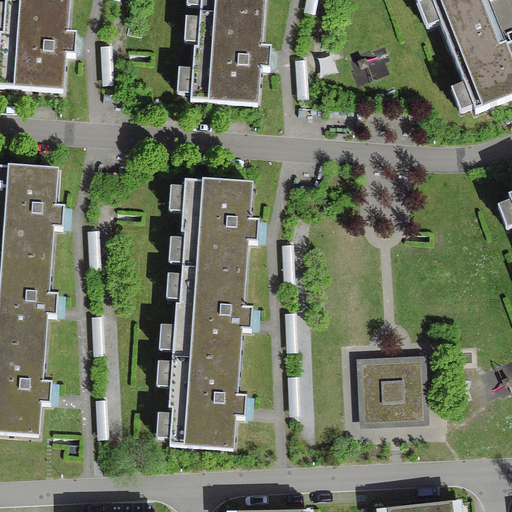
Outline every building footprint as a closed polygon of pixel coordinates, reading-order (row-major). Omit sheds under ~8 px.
[(261,20),(262,0),(186,0),(186,9),(198,10),(198,15),(261,20)] [(462,87),(450,92),(459,115),(471,110),(473,115),(511,100),(511,46),(495,53),(477,7),(495,0),(413,0),(426,31),(438,26),(462,87)] [(0,90),(61,94),(63,59),(73,59),(75,37),(65,37),(67,6),(3,2),(3,7),(0,7),(0,31),(1,32),(1,37),(0,37),(0,90)] [(255,108),(258,73),(268,73),(269,51),(259,51),(261,20),(198,15),(198,21),(185,20),(183,45),(196,46),(195,51),(192,51),(190,72),(178,71),(176,96),(189,97),(188,103),(255,108)] [(0,259),(49,263),(51,232),(61,232),(62,211),(52,210),(55,174),(0,170),(0,259)] [(247,224),(249,188),(182,183),(182,190),(169,189),(168,214),(180,214),(179,236),(182,236),(182,241),(169,241),(167,265),(180,266),(179,272),(243,276),(245,246),(255,246),(257,224),(247,224)] [(511,196),(506,199),(508,204),(497,209),(505,232),(511,228),(511,196)] [(46,298),(49,263),(0,259),(0,347),(42,350),(45,319),(55,320),(56,298),(46,298)] [(241,311),(243,276),(179,272),(179,278),(167,277),(165,301),(177,302),(177,307),(174,307),(172,329),(160,328),(158,352),(171,353),(170,359),(237,364),(239,333),(249,334),(251,312),(241,311)] [(40,385),(42,350),(0,347),(0,435),(36,439),(38,407),(48,408),(50,386),(40,385)] [(235,399),(237,364),(170,359),(170,365),(157,364),(155,389),(168,390),(167,411),(170,411),(169,417),(157,416),(155,440),(168,441),(167,448),(231,452),(233,421),(243,422),(244,400),(235,399)] [(423,359),(354,362),(357,430),(428,427),(423,359)]
